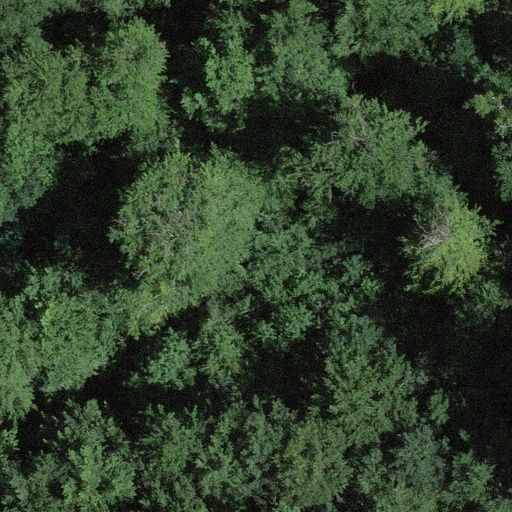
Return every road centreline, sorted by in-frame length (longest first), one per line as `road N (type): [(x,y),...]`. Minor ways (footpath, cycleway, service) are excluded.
road 1 (track): [(511,191),(0,426)]
road 2 (track): [(0,330),(225,0)]
